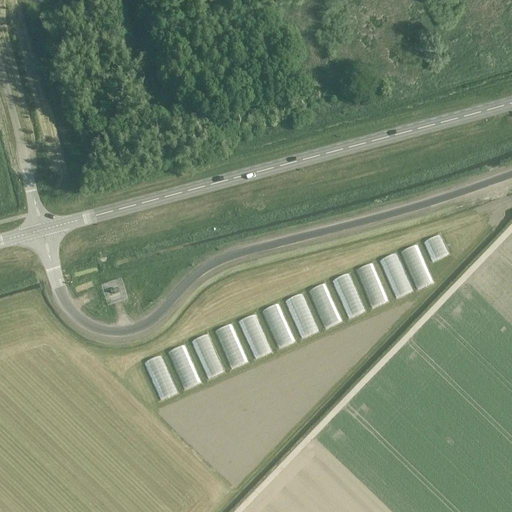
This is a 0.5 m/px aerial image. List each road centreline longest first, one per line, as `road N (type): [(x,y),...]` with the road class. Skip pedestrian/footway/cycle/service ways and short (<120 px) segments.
road 1 (unclassified): [(511,174),(218,259),(141,327),(120,332),(73,313),(41,230)]
road 2 (secondary): [(41,230),(511,102)]
road 3 (unclassified): [(41,230),(0,69)]
